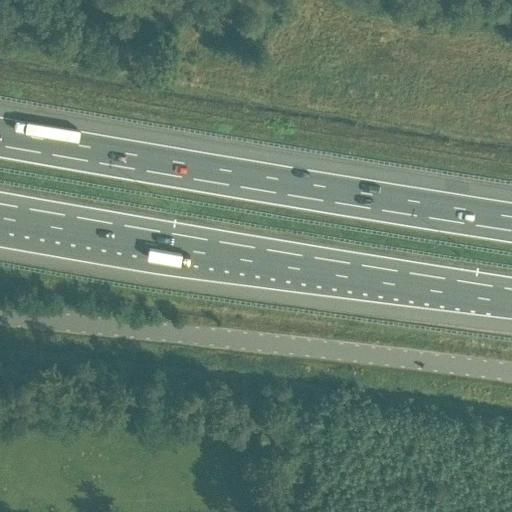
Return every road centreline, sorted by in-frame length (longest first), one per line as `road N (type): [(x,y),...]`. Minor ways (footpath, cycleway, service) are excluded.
road 1 (motorway): [(0,210),(511,295)]
road 2 (motorway): [(511,216),(0,136)]
road 3 (unclassified): [(511,377),(0,318)]
